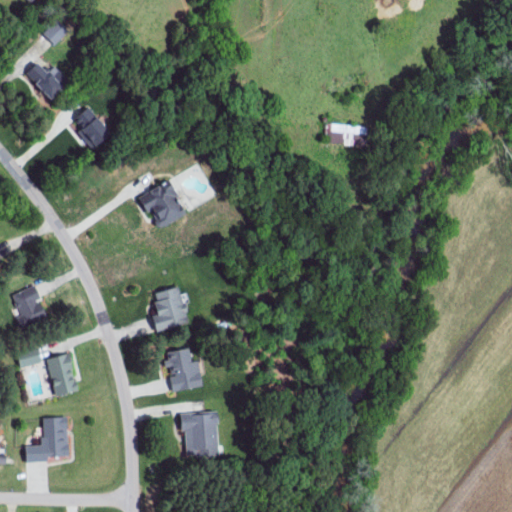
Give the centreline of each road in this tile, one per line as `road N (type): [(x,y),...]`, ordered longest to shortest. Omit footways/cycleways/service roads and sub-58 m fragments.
road 1 (residential): [(0,156),(88,288),(132,421),(135,511)]
road 2 (residential): [(135,498),(0,496)]
